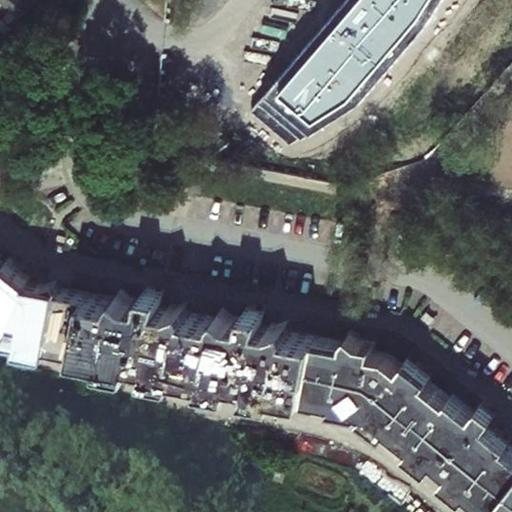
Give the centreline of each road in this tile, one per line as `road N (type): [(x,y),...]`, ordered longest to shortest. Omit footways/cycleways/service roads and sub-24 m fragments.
road 1 (residential): [(76,173),(102,206),(136,223),(409,272),(511,346)]
road 2 (residential): [(76,173),(69,132),(99,45),(100,0)]
